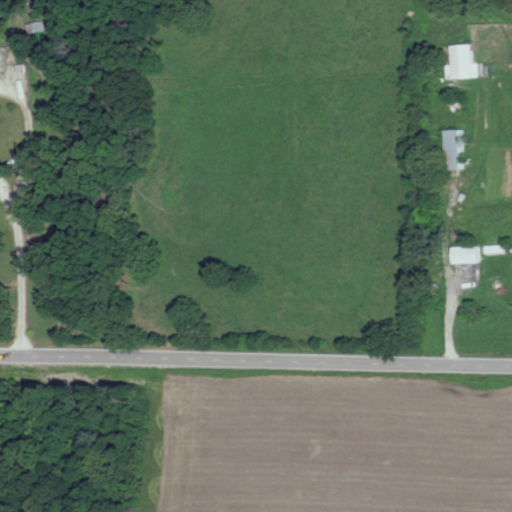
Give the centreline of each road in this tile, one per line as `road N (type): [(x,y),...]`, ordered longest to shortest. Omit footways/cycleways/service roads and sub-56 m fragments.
road 1 (residential): [(511,367),(0,355)]
road 2 (residential): [(26,356),(25,252),(16,190),(0,169)]
